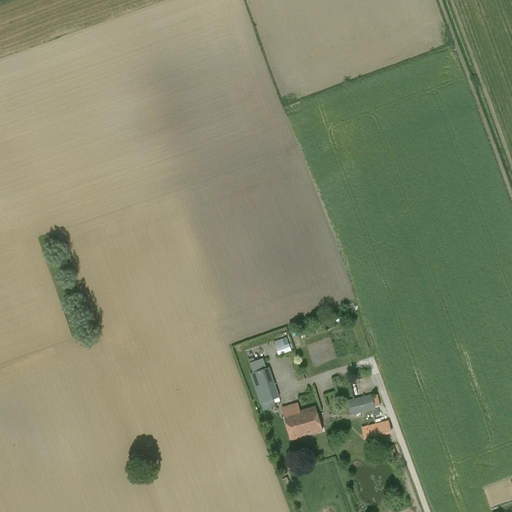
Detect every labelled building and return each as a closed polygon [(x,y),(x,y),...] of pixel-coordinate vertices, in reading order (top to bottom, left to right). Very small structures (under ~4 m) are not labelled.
[(277,355),(290,351),(286,337),(272,341),(277,355)] [(269,369),(267,369),(263,358),(256,361),(253,352),(246,354),(253,373),(250,374),(263,412),(273,408),(270,400),(279,397),(269,369)] [(378,395),(372,397),(371,396),(349,402),(353,415),(375,410),(374,408),(381,406),(378,395)] [(316,408),(300,413),(298,404),(282,409),(292,440),(322,431),(316,408)] [(388,421),(362,427),(364,438),(391,431),(388,421)] [(383,448),(385,456),(395,453),(392,445),(383,448)]
